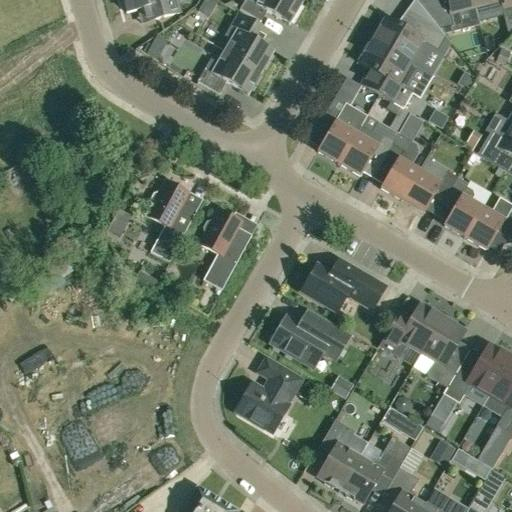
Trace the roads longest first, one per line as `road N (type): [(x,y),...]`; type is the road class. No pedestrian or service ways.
road 1 (residential): [(291,511),(223,446),(214,406),(222,366),(315,200)]
road 2 (residential): [(265,165),(102,61),(79,0)]
road 3 (residential): [(510,321),(315,200)]
road 4 (residential): [(265,165),(355,0)]
